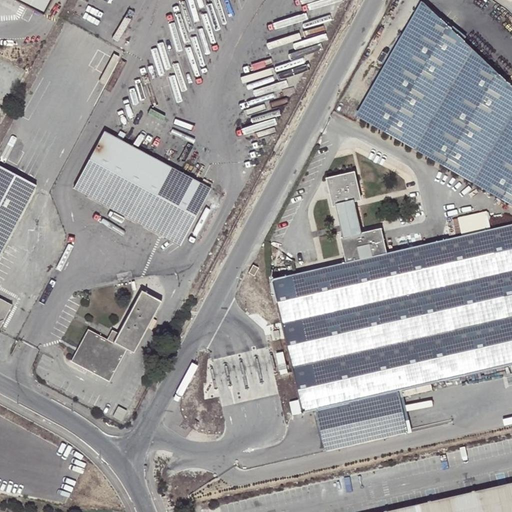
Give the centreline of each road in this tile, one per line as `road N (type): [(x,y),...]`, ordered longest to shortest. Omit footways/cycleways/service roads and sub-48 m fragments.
road 1 (unclassified): [(376,0),(147,432),(119,462)]
road 2 (tertiary): [(119,462),(73,422),(0,383)]
